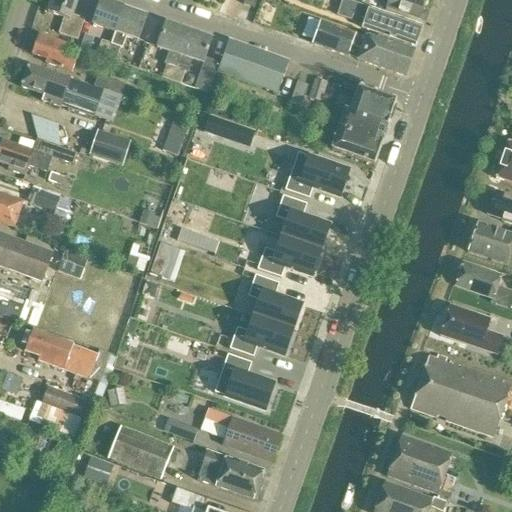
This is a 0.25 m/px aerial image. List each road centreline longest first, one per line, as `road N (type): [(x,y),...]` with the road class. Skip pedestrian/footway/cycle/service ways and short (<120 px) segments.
road 1 (unclassified): [(396,424),(511,91)]
road 2 (tertiary): [(317,397),(419,100)]
road 3 (residential): [(419,100),(144,0)]
road 4 (tertiary): [(278,511),(317,397)]
